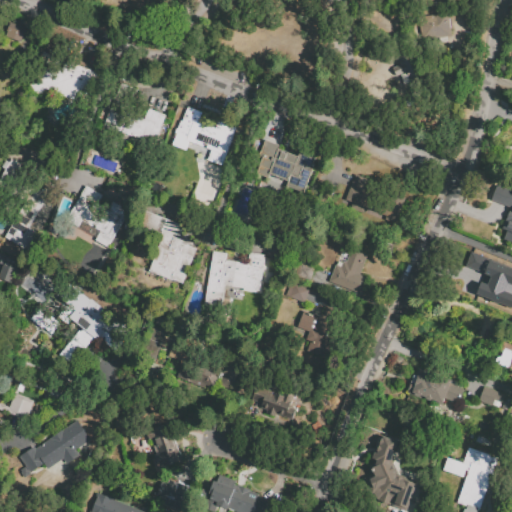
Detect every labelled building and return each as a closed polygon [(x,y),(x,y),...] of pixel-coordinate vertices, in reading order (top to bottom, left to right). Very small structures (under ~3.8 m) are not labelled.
[(450,35),(447,12),(416,16),(418,39),(450,35)] [(4,38),(6,32),(2,30),(6,20),(25,28),(18,44),(4,38)] [(405,72),(406,78),(416,76),(410,55),(399,58),(400,64),(391,66),(393,75),(405,72)] [(52,59),(98,73),(88,105),(42,91),(52,59)] [(102,127),(116,82),(139,89),(131,115),(143,119),(146,109),(165,115),(156,144),(102,127)] [(170,144),(181,109),(200,115),(198,122),(215,127),(217,120),(240,128),(228,167),(206,160),(210,148),(189,142),(187,149),(170,144)] [(299,150),(317,157),(303,195),(284,188),(280,198),(263,191),(268,177),(256,172),(260,160),(252,157),(259,138),(280,146),(279,149),(297,155),(299,150)] [(0,188),(18,188),(19,161),(1,161),(0,188)] [(393,225),(404,196),(352,176),(341,204),(393,225)] [(27,227),(46,195),(51,198),(57,188),(38,177),(1,239),(23,253),(35,232),(27,227)] [(511,246),(507,244),(509,240),(502,238),(511,215),(510,214),(511,208),(490,199),(497,183),(511,189),(511,246)] [(109,249),(94,241),(100,230),(69,214),(84,186),(101,195),(97,203),(108,209),(112,201),(122,206),(121,208),(127,211),(109,249)] [(182,284),(147,270),(161,236),(140,228),(147,211),(180,224),(175,237),(198,247),(182,284)] [(327,280),(334,264),(335,264),(344,244),(368,254),(360,274),(368,277),(361,294),(327,280)] [(212,251),(229,254),(229,258),(240,260),(242,251),(267,255),(260,295),(243,292),(242,298),(222,295),(220,307),(203,304),(212,251)] [(482,256),(511,268),(511,297),(498,292),(502,283),(475,271),(482,256)] [(302,302),(308,288),(288,281),(282,294),(302,302)] [(62,312),(79,291),(108,314),(104,319),(107,322),(112,317),(130,332),(113,353),(93,337),(83,349),(72,340),(82,328),(62,312)] [(326,306),(341,311),(325,357),(308,351),(312,340),(306,338),(314,315),(320,317),(321,314),(323,315),(326,306)] [(498,364),(497,363),(496,362),(495,360),(496,359),(496,358),(498,357),(499,356),(501,357),(503,352),(498,349),(502,341),(511,344),(511,371),(497,365),(498,364)] [(201,389),(203,384),(213,388),(215,383),(230,388),(238,366),(224,361),(221,371),(182,357),(174,379),(201,389)] [(405,392),(413,373),(423,377),(425,372),(430,374),(431,372),(460,383),(459,387),(463,389),(457,404),(444,398),(441,406),(405,392)] [(260,408),(261,404),(251,400),(256,386),(266,390),(268,383),(294,392),(290,404),(297,406),(292,419),(275,413),(274,416),(266,413),(267,410),(260,408)] [(483,386),(506,394),(502,403),(500,402),(498,408),(477,400),(483,386)] [(13,394),(33,401),(26,420),(6,412),(13,394)] [(18,456),(34,445),(36,447),(76,420),(90,440),(75,450),(79,455),(66,464),(62,458),(46,469),(43,463),(29,473),(18,456)] [(157,468),(153,456),(156,455),(151,439),(148,440),(145,429),(169,421),(182,461),(157,468)] [(390,462),(395,475),(415,483),(405,509),(374,497),(366,475),(370,473),(367,465),(376,462),(376,460),(372,458),(380,435),(397,442),(390,462)] [(457,503),(467,471),(465,471),(463,478),(441,470),(446,456),(463,462),(468,447),(498,457),(480,510),(477,510),(476,511),(461,511),(464,505),(457,503)] [(214,511),(203,508),(216,474),(236,481),(235,484),(258,493),(257,496),(279,504),(275,511),(236,511),(226,508),(224,511),(214,511)] [(89,511),(96,493),(146,511),(145,511),(89,511)] [(163,508),(180,510),(181,498),(165,496),(163,508)]
